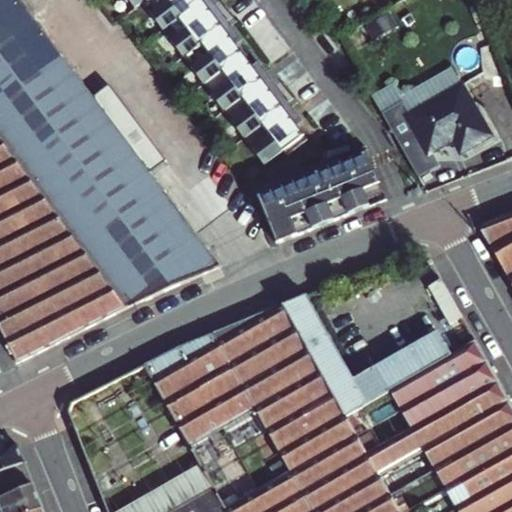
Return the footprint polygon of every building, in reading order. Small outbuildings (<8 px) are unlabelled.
[(0,0),(0,325),(19,365),(111,319),(223,270),(56,49),(32,16),(28,11),(19,0),(0,0)] [(19,0),(28,11),(41,0),(19,0)] [(145,0),(114,0),(126,16),(136,8),(145,0)] [(309,138),(204,0),(145,0),(136,8),(261,174),(309,138)] [(67,40),(43,7),(32,16),(56,49),(67,40)] [(462,83),(405,114),(426,152),(453,138),(461,151),(490,135),(462,83)] [(366,145),(255,187),(278,244),(388,201),(366,145)] [(511,214),(481,226),(511,282),(511,214)] [(429,287),(431,290),(441,308),(451,325),(453,324),(464,318),(442,279),(429,287)] [(308,296),(284,306),(344,415),(373,399),(361,374),(360,373),(353,376),(308,296)] [(344,415),(284,306),(216,336),(295,475),(228,511),(398,511),(396,507),(386,489),(375,470),(365,452),(344,415)] [(439,331),(361,374),(373,399),(388,391),(451,355),(439,331)] [(257,411),(216,336),(179,349),(225,429),(257,411)] [(499,382),(477,341),(451,355),(388,391),(409,429),(499,382)] [(225,429),(179,349),(146,367),(191,446),(225,429)] [(107,511),(228,511),(191,446),(146,367),(73,403),(69,413),(107,511)] [(511,426),(511,403),(499,382),(409,429),(365,452),(375,470),(423,446),(433,465),(448,458),(511,426)] [(511,450),(511,426),(448,458),(459,477),(511,450)] [(19,444),(7,449),(4,441),(0,442),(0,469),(25,460),(19,444)] [(511,476),(511,450),(459,477),(470,496),(511,476)] [(0,511),(29,511),(43,507),(35,485),(25,460),(0,469),(0,511)] [(511,511),(511,476),(470,496),(478,511),(511,511)]
